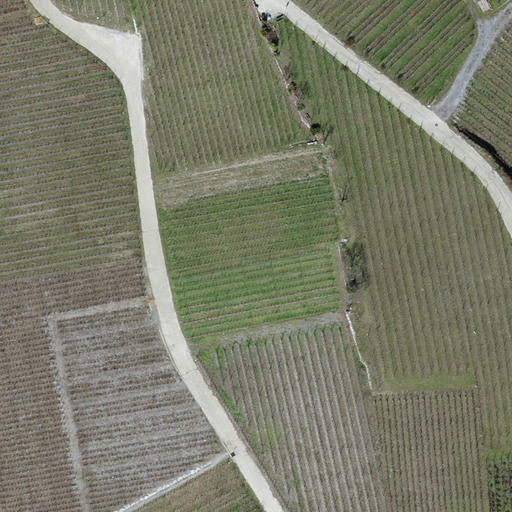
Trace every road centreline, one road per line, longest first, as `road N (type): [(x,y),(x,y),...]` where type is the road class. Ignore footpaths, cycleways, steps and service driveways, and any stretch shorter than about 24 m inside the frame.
road 1 (track): [(37,0),(129,77),(172,339),(274,511)]
road 2 (track): [(511,202),(459,141),(281,0)]
road 3 (track): [(126,511),(235,452)]
